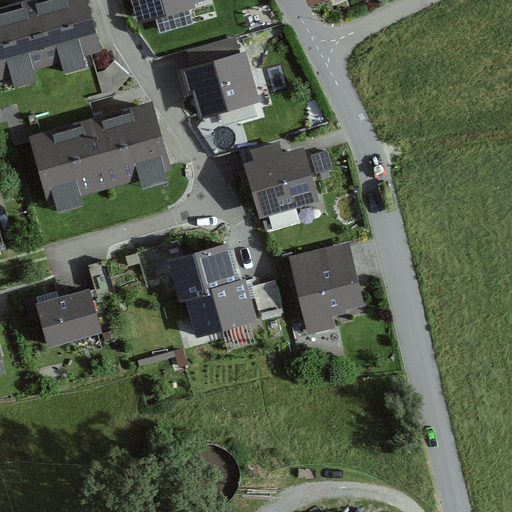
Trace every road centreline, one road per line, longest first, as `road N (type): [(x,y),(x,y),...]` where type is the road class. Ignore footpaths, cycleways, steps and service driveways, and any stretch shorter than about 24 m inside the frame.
road 1 (unclassified): [(323,46),(371,168),(458,511)]
road 2 (residential): [(111,0),(125,41),(203,167),(204,193),(179,217),(54,254)]
road 3 (track): [(410,511),(361,488),(340,487),(317,487),(271,511)]
